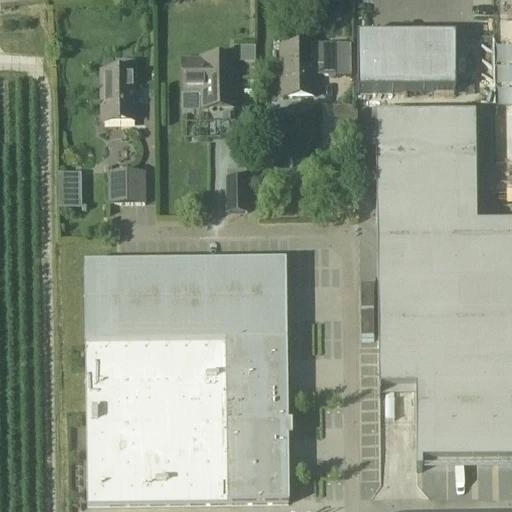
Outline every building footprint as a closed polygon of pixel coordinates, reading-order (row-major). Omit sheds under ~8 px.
[(454,36),(354,36),(355,93),(453,93),(454,36)] [(314,78),(334,78),(334,46),(314,46),(314,51),(281,51),(281,99),(314,99),(314,78)] [(183,93),(184,93),(184,111),(235,110),(234,61),(200,62),(200,63),(182,64),(183,93)] [(134,65),(116,65),(116,75),(101,75),(102,124),(135,124),(134,65)] [(350,109),(333,109),(333,131),(351,130),(350,109)] [(474,119),(375,120),(378,400),(415,399),(416,475),(511,473),(511,228),(476,228),(474,119)] [(107,176),(107,208),(145,207),(145,176),(107,176)] [(59,179),(60,207),(77,207),(76,178),(59,179)] [(248,217),(247,181),(224,181),(224,217),(248,217)] [(285,265),(84,268),(87,509),(288,507),(285,265)]
